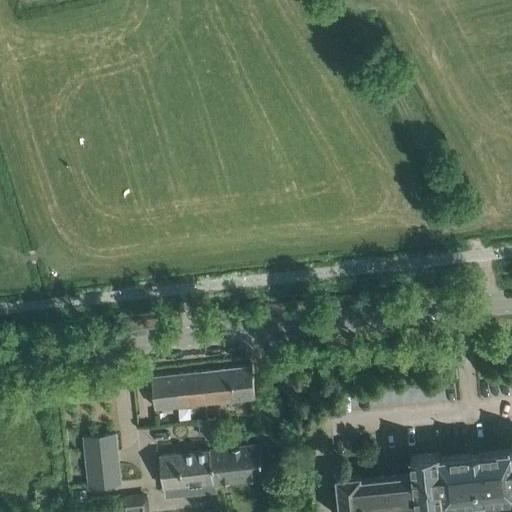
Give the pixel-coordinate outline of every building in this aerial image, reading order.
[(252,364),(201,369),(205,402),(255,396),(252,364)] [(205,402),(201,369),(151,375),(155,407),(205,402)] [(215,418),(205,419),(207,443),(218,442),(215,418)] [(116,433),(84,436),(89,484),(121,481),(116,433)] [(443,511),(443,504),(473,501),(511,497),(511,443),(510,444),(510,448),(481,451),(481,450),(468,452),(438,455),(438,451),(411,454),(413,472),(361,477),(360,474),(336,476),(339,511),(443,511)] [(261,444),(210,449),(214,481),(264,476),(261,444)] [(214,481),(210,449),(160,455),(163,487),(214,481)] [(282,494),(271,494),(272,511),(284,511),(282,494)] [(120,503),(120,511),(139,511),(139,503),(120,503)]
